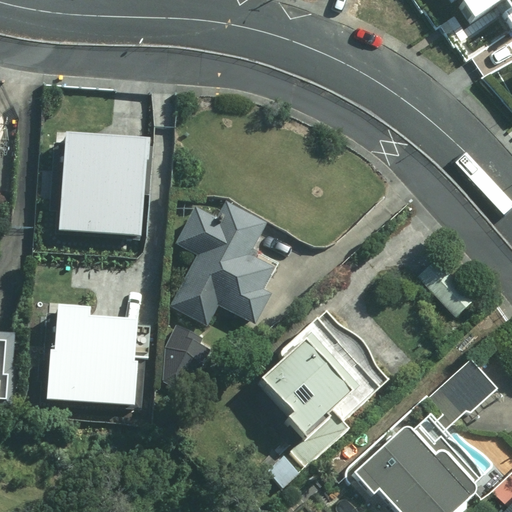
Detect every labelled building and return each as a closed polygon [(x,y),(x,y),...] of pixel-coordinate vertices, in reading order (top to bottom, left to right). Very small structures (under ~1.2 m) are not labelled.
[(511,0),(455,0),(470,21),(499,1),(511,19),(511,0)] [(64,132),(55,235),(136,242),(146,139),(64,132)] [(175,247),(198,259),(171,312),(227,340),(281,233),(225,205),(215,225),(193,214),(175,247)] [(417,280),(454,321),(474,303),(437,262),(417,280)] [(122,414),(133,320),(50,310),(39,404),(122,414)] [(377,395),(313,326),(253,380),(317,450),(377,395)] [(212,344),(180,330),(157,380),(188,395),(212,344)] [(0,390),(9,391),(11,336),(0,335),(0,390)] [(450,435),(496,391),(469,364),(424,408),(450,435)] [(357,474),(394,511),(458,511),(480,490),(411,421),(357,474)] [(280,491),(297,475),(282,459),(265,475),(280,491)]
